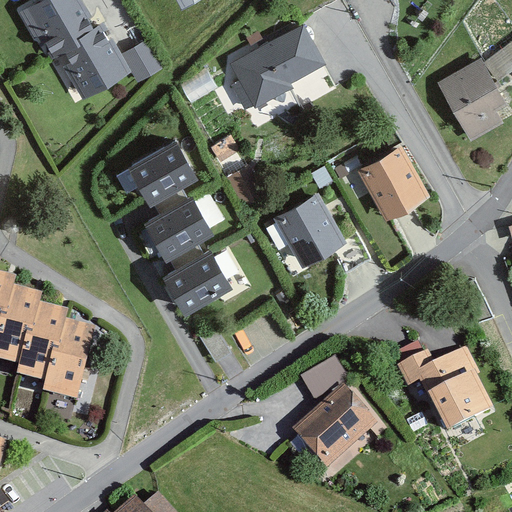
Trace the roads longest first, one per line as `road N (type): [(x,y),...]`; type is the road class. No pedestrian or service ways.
road 1 (residential): [(66,511),(465,235)]
road 2 (residential): [(343,18),(465,235)]
road 3 (residential): [(362,7),(484,223)]
